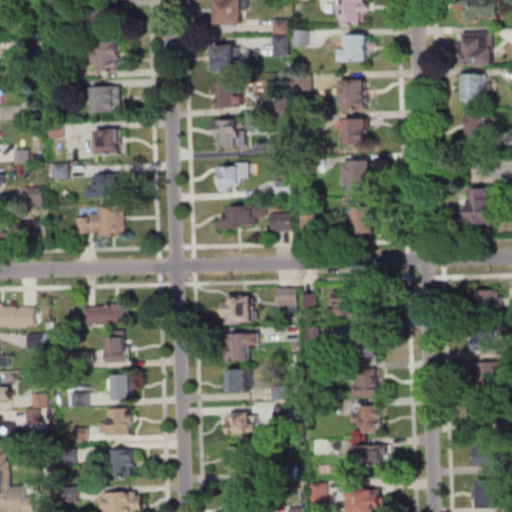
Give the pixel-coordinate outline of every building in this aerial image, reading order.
[(68,0),(68,11),(51,11),(51,0),(68,0)] [(247,10),(246,25),(220,24),(220,0),(253,0),(253,10),(247,10)] [(345,0),(371,0),(371,3),(374,6),(374,10),(371,12),(368,12),(367,26),(346,25),(347,9),(345,9),(345,0)] [(502,0),(502,18),(480,17),(480,22),(477,24),(472,23),(469,21),(469,7),(463,6),(463,0),(502,0)] [(89,15),(86,15),(86,6),(131,6),(131,15),(126,15),(126,32),(89,32),(89,15)] [(293,35),(278,34),(278,20),(293,20),(293,35)] [(298,47),(298,31),(313,31),(312,47),(298,47)] [(498,33),(499,66),(469,67),(468,58),(462,58),(462,45),(468,45),(467,34),(498,33)] [(348,51),(348,36),(373,36),(373,62),(348,62),(348,59),(342,59),(342,51),(348,51)] [(293,57),(277,57),(277,37),(293,37),(293,57)] [(122,41),(123,72),(101,72),(101,61),(94,61),(94,52),(101,52),(100,42),(122,41)] [(25,43),(44,42),(44,58),(26,58),(25,43)] [(219,72),(218,46),(240,46),(241,72),(219,72)] [(75,80),(59,80),(58,65),(74,64),(75,80)] [(316,75),(316,94),(298,94),(298,75),(316,75)] [(469,75),(490,75),(491,84),(495,84),(495,93),(489,93),(489,101),(485,101),(486,108),(473,109),(473,101),(469,102),(469,75)] [(372,99),(374,99),(374,110),(346,110),(346,81),(372,80),(372,99)] [(65,96),(50,96),(49,81),(65,81),(65,96)] [(243,106),(243,108),(224,109),(224,98),(221,98),(221,94),(224,94),(224,84),(243,84),(243,97),(249,97),(249,106),(243,106)] [(99,114),(98,88),(126,87),(126,113),(99,114)] [(41,120),(28,121),(27,102),(40,102),(41,120)] [(294,112),(276,112),(276,102),(294,102),(294,112)] [(471,116),(494,116),(494,125),(500,124),(500,136),(495,136),(495,143),(471,144),(471,116)] [(317,132),(300,132),(300,117),(317,117),(317,132)] [(243,147),(243,150),(224,150),(224,140),(222,140),(221,121),(245,120),(245,131),(250,131),(250,147),(243,147)] [(351,120),(373,120),(374,146),(374,149),(371,152),(364,152),(362,150),(362,146),(352,146),(351,120)] [(68,138),(54,138),(54,124),(68,123),(68,138)] [(101,131),(125,131),(125,139),(128,139),(128,153),(125,153),(125,156),(102,157),(101,131)] [(296,153),(275,153),(275,137),(296,137),(296,153)] [(34,163),(19,163),(19,151),(34,151),(34,163)] [(377,162),(378,191),(356,192),(356,181),(350,181),(350,163),(377,162)] [(234,187),(234,193),(225,193),(225,175),(222,175),(221,167),(225,167),(225,168),(242,168),(242,163),(254,163),(255,179),(245,179),(246,186),(234,187)] [(74,179),(59,179),(58,165),(73,164),(74,179)] [(0,175),(3,175),(3,176),(9,176),(9,185),(3,185),(4,197),(0,197),(0,175)] [(96,199),(96,198),(91,198),(91,188),(98,188),(97,177),(124,176),(125,186),(128,185),(129,198),(96,199)] [(297,196),(281,196),(281,181),(297,181),(297,196)] [(30,189),(49,188),(49,201),(30,202),(30,189)] [(494,190),(495,227),(475,228),(474,190),(494,190)] [(105,233),(94,233),(94,218),(94,215),(103,215),(103,208),(105,208),(129,207),(130,237),(105,238),(105,233)] [(261,216),(262,226),(240,226),(240,230),(226,231),(225,218),(229,218),(229,213),(230,213),(230,211),(234,211),(234,208),(269,207),(270,216),(261,216)] [(378,208),(379,235),(360,236),(359,208),(378,208)] [(298,232),(276,232),(276,215),(298,215),(298,232)] [(305,216),(320,216),(320,231),(305,231),(305,216)] [(94,233),(81,233),(81,219),(94,218),(94,233)] [(6,238),(6,233),(16,233),(16,223),(36,223),(37,237),(6,238)] [(292,308),(281,308),(281,290),(302,289),(303,313),(292,314),(292,308)] [(500,316),(480,316),(479,309),(477,309),(477,302),(479,302),(479,292),(499,291),(500,316)] [(385,316),(345,317),(345,306),(339,306),(338,296),(385,294),(385,316)] [(307,295),(321,295),(321,309),(307,310),(307,295)] [(258,322),(258,324),(250,324),(250,326),(233,327),(233,319),(230,319),(229,303),(234,303),(233,297),(241,297),(241,301),(250,300),(250,298),(258,298),(258,312),(263,312),(263,321),(258,322)] [(134,324),(100,325),(100,323),(89,324),(89,308),(117,307),(117,306),(133,305),(134,324)] [(40,327),(0,328),(0,306),(8,306),(8,309),(22,308),(22,309),(40,309),(40,327)] [(309,342),(309,328),(324,328),(324,342),(309,342)] [(379,330),(380,349),(383,349),(384,359),(360,360),(359,331),(379,330)] [(500,351),(479,351),(478,336),(482,336),(482,332),(499,331),(500,351)] [(49,349),(32,350),(32,335),(49,335),(49,349)] [(256,362),(232,363),(232,336),(264,335),(265,347),(255,347),(256,362)] [(135,363),(110,364),(110,354),(114,353),(113,340),(131,339),(131,348),(135,348),(135,363)] [(0,370),(0,344),(4,344),(5,358),(14,358),(14,368),(5,368),(5,370),(0,370)] [(81,367),(68,368),(68,354),(81,354),(81,367)] [(480,364),(506,363),(506,384),(501,384),(501,390),(483,391),(482,373),(480,373),(480,364)] [(326,380),(311,380),(310,365),(326,364),(326,380)] [(358,382),(352,382),(351,370),(381,369),(381,379),(385,379),(385,397),(358,397),(358,382)] [(252,394),(232,394),(232,393),(230,393),(230,389),(232,389),(232,372),(256,371),(257,392),(252,392),(252,394)] [(136,375),(136,400),(120,400),(120,391),(114,391),(113,379),(120,379),(120,375),(136,375)] [(17,401),(0,401),(0,376),(2,376),(2,389),(17,389),(17,401)] [(293,400),(277,401),(276,386),(293,386),(293,400)] [(92,406),(76,406),(75,394),(92,393),(92,406)] [(53,395),(53,409),(38,409),(38,395),(53,395)] [(313,402),(329,402),(329,413),(313,413),(313,402)] [(485,425),(485,420),(482,420),(481,412),(485,412),(485,404),(503,403),(504,424),(485,425)] [(293,421),(279,422),(278,406),(293,406),(293,421)] [(365,435),(364,423),(356,424),(356,416),(364,415),(364,407),(384,407),(385,434),(365,435)] [(114,436),(114,434),(106,434),(106,424),(113,424),(113,410),(133,409),(134,435),(114,436)] [(31,424),(30,411),(44,410),(44,424),(31,424)] [(261,433),(261,435),(234,436),(233,419),(235,419),(235,414),(257,413),(257,419),(260,419),(261,425),(264,424),(264,433),(261,433)] [(0,420),(7,420),(7,425),(19,425),(20,442),(0,442),(0,420)] [(77,441),(77,429),(91,428),(92,441),(77,441)] [(394,446),(394,452),(392,452),(392,466),(388,466),(388,468),(376,469),(376,476),(366,476),(366,469),(356,469),(356,468),(353,468),(353,458),(356,458),(356,447),(394,446)] [(233,448),(255,447),(255,459),(264,458),(264,466),(256,466),(256,475),(235,475),(235,461),(234,462),(233,448)] [(483,468),(482,449),(508,448),(509,467),(483,468)] [(82,465),(67,465),(67,451),(81,450),(82,465)] [(116,451),(138,451),(139,467),(135,467),(135,477),(117,478),(116,451)] [(14,463),(14,488),(28,488),(28,499),(38,498),(38,511),(0,511),(0,455),(11,455),(11,463),(14,463)] [(301,481),(285,482),(285,467),(300,467),(301,481)] [(483,481),(510,480),(511,507),(484,508),(483,481)] [(316,504),(316,484),(331,483),(332,504),(316,504)] [(66,505),(66,489),(83,489),(83,504),(66,505)] [(382,509),(382,511),(355,511),(355,492),(385,491),(385,497),(387,497),(388,509),(382,509)] [(236,511),(233,511),(233,504),(238,504),(237,493),(244,492),(244,495),(246,495),(246,493),(252,493),(252,496),(258,496),(258,511),(236,511)] [(108,511),(108,495),(142,494),(142,497),(147,497),(147,511),(108,511)]
